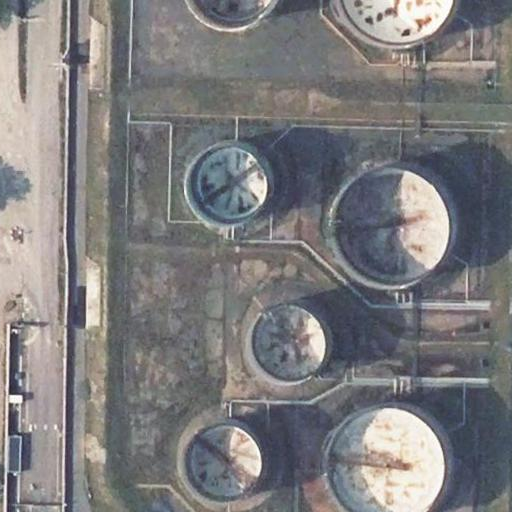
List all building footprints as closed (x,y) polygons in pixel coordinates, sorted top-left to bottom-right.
[(194,0),(197,5),(205,16),(210,21),(216,24),(223,27),(229,29),(237,30),(246,30),(253,28),(261,25),(268,21),(274,16),(279,9),(283,2),(283,0),(194,0)] [(460,0),(347,0),(349,5),(353,13),(358,20),(364,27),(370,32),(378,37),(386,40),(394,42),(404,43),(414,42),(423,40),(432,36),(440,30),(448,24),(454,16),(458,7),(460,0)] [(267,152),(262,147),(256,143),(250,141),(243,139),(237,139),(225,141),(219,143),(210,149),(202,159),(198,169),(197,181),(198,187),(199,193),(205,203),(213,211),(218,215),(229,219),(236,219),(243,219),(249,217),(255,215),(261,211),(266,207),(270,202),(274,196),(276,189),(277,183),(277,176),(276,169),(274,163),(271,157),(267,152)] [(342,206),(339,215),(339,224),(339,232),(341,241),(344,249),(348,257),(353,264),(360,270),(367,275),(374,279),(382,282),(392,284),(402,284),(412,282),(422,279),(430,274),(438,268),(445,261),(450,253),(454,244),(457,234),(458,224),(457,214),(454,205),(450,196),(444,187),(438,180),(430,174),(421,170),(411,167),(402,165),(393,165),(384,167),(376,169),(368,173),(361,178),(355,184),(349,191),(345,198),(342,206)] [(327,361),(330,355),(332,349),(333,342),(332,335),(331,329),(328,322),(324,317),(320,312),(314,308),(309,305),(302,302),(296,301),(289,301),(283,302),(272,307),(267,310),(259,319),(254,329),(252,341),(253,347),(256,358),(262,368),(266,372),(271,375),(282,380),(288,381),(294,381),(301,380),(307,378),(313,375),(319,371),(323,367),(327,361)] [(342,437),(339,446),(337,454),(337,463),(337,471),(339,480),(343,488),(347,496),(353,502),(359,508),(364,511),(428,511),(429,511),(437,506),(443,498),(449,490),(453,481),(455,471),(456,461),(455,451),(452,441),(448,432),(442,424),(435,417),(427,411),(418,407),(409,404),(399,402),(389,403),(380,404),(372,407),(364,411),(357,417),(351,423),(346,430),(342,437)] [(199,436),(193,447),(192,452),(192,464),(195,475),(198,480),(206,489),(211,493),(221,497),(227,498),(234,498),(240,497),(253,492),(258,488),(262,484),(266,478),(269,472),(271,466),(271,459),(271,452),(269,446),(267,440),(263,434),(258,429),(253,425),(241,420),(234,419),(228,419),(222,420),(211,424),(206,428),(199,436)]
